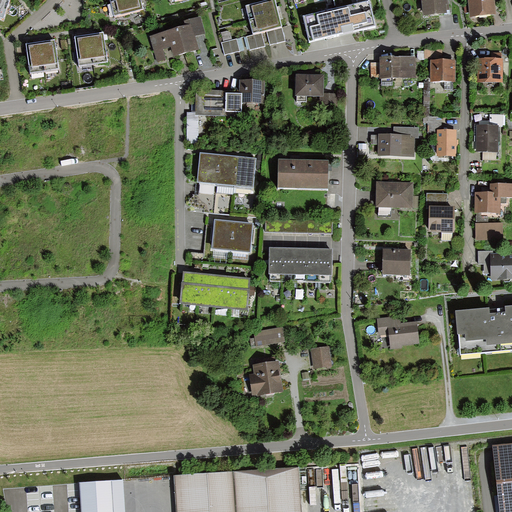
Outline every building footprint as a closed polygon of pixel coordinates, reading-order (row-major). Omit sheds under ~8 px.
[(0,0),(0,19),(5,21),(12,0),(0,0)] [(141,0),(109,0),(114,18),(144,10),(141,0)] [(275,0),(269,0),(245,6),(252,34),(282,27),(275,0)] [(419,0),(422,21),(445,18),(442,0),(419,0)] [(494,0),(467,0),(469,16),(496,13),(494,0)] [(307,19),(312,42),(374,27),(368,4),(307,19)] [(187,26),(149,37),(157,63),(169,60),(165,49),(171,48),(173,57),(200,49),(196,37),(206,33),(201,17),(186,21),(187,26)] [(282,28),(267,32),(271,45),(285,41),(282,28)] [(104,33),(74,38),(79,67),(109,62),(104,33)] [(262,33),(247,37),(250,50),(265,46),(262,33)] [(237,39),(222,43),(225,55),(240,51),(237,39)] [(54,40),(25,45),(29,74),(59,69),(54,40)] [(441,59),(440,50),(424,50),(424,59),(441,59)] [(372,76),(380,76),(380,79),(416,78),(416,67),(416,55),(396,56),(380,56),(380,63),(371,63),(372,76)] [(500,59),(477,59),(477,81),(500,81),(500,59)] [(431,61),(431,83),(452,83),(452,61),(431,61)] [(297,95),(296,104),(308,104),(309,95),(320,95),(324,96),(324,93),(325,74),(296,74),(295,95),(297,95)] [(243,93),(242,102),(264,103),(265,80),(240,79),(240,93),(243,93)] [(441,130),(442,117),(430,117),(430,83),(424,83),(424,122),(428,123),(428,132),(437,132),(437,130),(441,130)] [(195,89),(194,115),(226,115),(226,112),(242,112),(242,102),(243,93),(240,93),(222,93),(222,89),(195,89)] [(324,93),(324,96),(320,95),(320,108),(338,108),(338,93),(324,93)] [(475,125),(475,152),(483,152),(497,152),(498,152),(498,126),(503,126),(503,114),(490,114),(490,125),(475,125)] [(419,139),(419,127),(394,126),(394,134),(411,134),(411,138),(415,138),(419,139)] [(437,132),(438,157),(456,157),(456,130),(441,130),(437,130),(437,132)] [(379,144),(378,155),(415,157),(415,138),(411,138),(411,134),(394,134),(379,133),(379,135),(379,144)] [(496,160),(497,152),(483,152),(483,160),(496,160)] [(197,180),(215,182),(218,155),(200,153),(197,180)] [(215,182),(234,184),(237,157),(218,155),(215,182)] [(252,186),(255,159),(237,157),(234,184),(252,186)] [(279,159),(278,189),(328,190),(329,160),(279,159)] [(375,183),(375,207),(412,207),(412,183),(375,183)] [(511,196),(511,183),(490,184),(490,193),(476,193),(476,213),(488,213),(499,212),(499,203),(507,203),(507,196),(511,196)] [(427,206),(430,206),(447,206),(447,194),(428,193),(427,206)] [(447,206),(430,206),(429,232),(454,232),(455,207),(447,206)] [(502,239),(502,222),(488,222),(488,213),(476,213),(476,239),(502,239)] [(332,234),(332,221),(266,220),(266,233),(332,234)] [(213,248),(232,250),(234,223),(215,221),(213,248)] [(250,251),(252,224),(234,223),(232,250),(250,251)] [(267,280),(279,280),(280,248),(268,247),(267,280)] [(279,280),(292,280),(292,248),(280,248),(279,280)] [(292,280),(304,281),(305,248),(292,248),(292,280)] [(304,281),(316,281),(317,248),(305,248),(304,281)] [(316,281),(328,281),(329,249),(317,248),(316,281)] [(382,251),(381,274),(409,275),(409,251),(382,251)] [(492,274),(492,254),(492,251),(477,251),(477,264),(483,264),(483,274),(492,274)] [(492,274),(492,279),(511,278),(511,254),(492,254),(492,274)] [(178,301),(195,303),(197,274),(181,273),(178,301)] [(195,303),(211,304),(214,276),(197,274),(195,303)] [(211,304),(228,305),(230,277),(214,276),(211,304)] [(228,305),(245,307),(247,278),(230,277),(228,305)] [(511,307),(456,313),(460,356),(511,350),(511,307)] [(396,317),(377,319),(378,335),(387,334),(389,347),(417,344),(414,322),(397,324),(396,317)] [(282,341),(280,328),(252,333),(254,345),(282,341)] [(327,347),(311,349),(312,368),(329,367),(327,347)] [(275,361),(251,364),(253,374),(248,375),(250,394),(279,390),(275,361)] [(511,511),(511,444),(493,446),(497,483),(499,511),(511,511)] [(413,507),(408,455),(373,458),(378,510),(413,507)] [(174,477),(176,511),(302,511),(299,468),(174,477)] [(126,511),(124,480),(79,483),(80,511),(126,511)]
